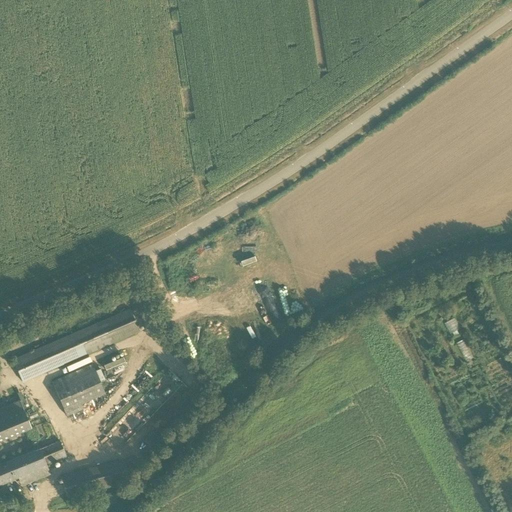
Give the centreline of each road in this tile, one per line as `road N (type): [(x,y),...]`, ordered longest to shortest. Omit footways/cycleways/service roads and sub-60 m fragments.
road 1 (unclassified): [(0,311),(190,228),(511,8)]
road 2 (track): [(511,248),(427,267),(307,332),(117,511)]
road 3 (unknown): [(146,251),(168,294),(159,318),(145,333),(37,380),(81,445),(38,511)]
